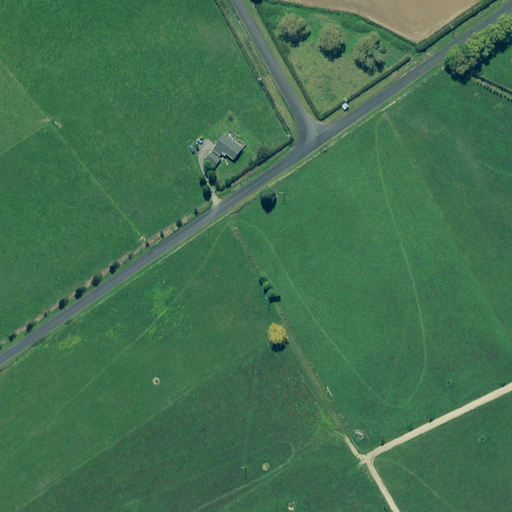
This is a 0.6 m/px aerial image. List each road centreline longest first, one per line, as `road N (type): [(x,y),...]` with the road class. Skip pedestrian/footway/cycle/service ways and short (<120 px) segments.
road 1 (unclassified): [(0,355),(314,145)]
road 2 (unclassified): [(314,145),(511,6)]
road 3 (unclassified): [(235,0),(314,145)]
